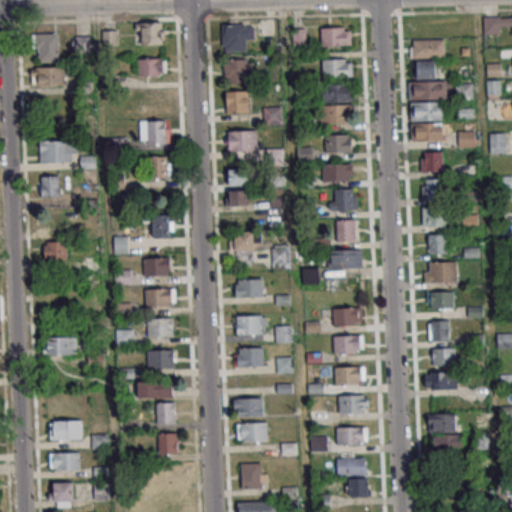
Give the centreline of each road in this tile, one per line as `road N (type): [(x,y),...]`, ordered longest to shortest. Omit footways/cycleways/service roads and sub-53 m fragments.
road 1 (residential): [(377,0),(402,511)]
road 2 (residential): [(211,511),(188,0)]
road 3 (residential): [(0,0),(23,511)]
road 4 (residential): [(0,9),(345,0)]
